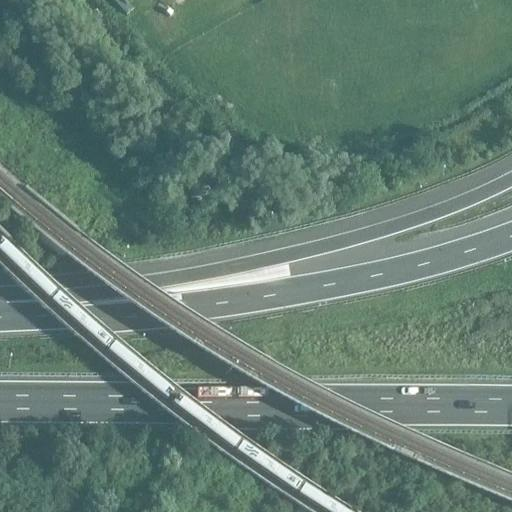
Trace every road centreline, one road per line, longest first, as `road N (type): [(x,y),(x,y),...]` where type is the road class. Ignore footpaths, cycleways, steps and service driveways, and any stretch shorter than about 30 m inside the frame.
road 1 (motorway): [(511,179),(380,231),(4,319)]
road 2 (motorway): [(511,235),(358,281),(249,300),(4,319)]
road 3 (motorway): [(342,415),(0,427)]
road 4 (motorway): [(511,377),(342,415)]
road 5 (motorway): [(511,408),(342,415)]
